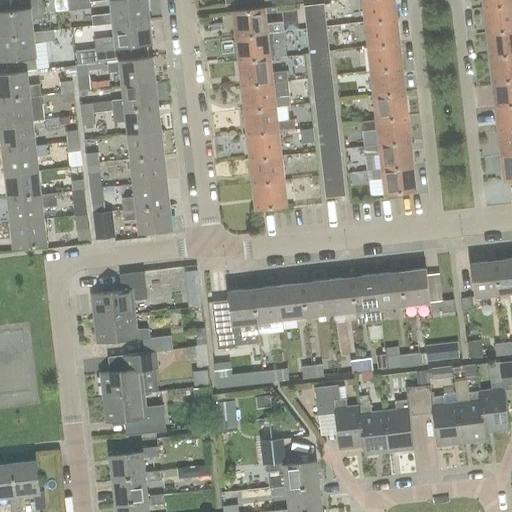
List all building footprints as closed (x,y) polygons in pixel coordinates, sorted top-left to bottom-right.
[(45,18),(42,0),(17,0),(19,10),(0,12),(0,36),(34,33),(33,33),(32,19),(45,18)] [(90,0),(91,2),(108,0),(111,0),(113,13),(93,16),(94,26),(114,24),(114,23),(150,19),(147,0),(90,0)] [(395,0),(363,0),(365,22),(398,18),(395,0)] [(511,0),(483,0),(484,8),(511,4),(511,0)] [(304,6),(306,19),(326,16),(324,4),(304,6)] [(511,29),(511,4),(484,8),(487,33),(511,29)] [(267,23),(266,8),(233,12),(236,37),(268,33),(284,31),(283,22),(267,23)] [(327,28),(326,16),(306,19),(307,30),(327,28)] [(400,43),(398,18),(365,22),(368,47),(400,43)] [(116,37),(95,39),(97,50),(98,63),(108,62),(120,60),(149,57),(148,44),(153,44),(150,19),(114,23),(114,24),(116,37)] [(328,40),(327,28),(307,30),(309,42),(328,40)] [(511,54),(511,29),(487,33),(490,57),(511,54)] [(36,57),(35,43),(55,41),(54,30),(33,33),(34,33),(0,36),(0,54),(1,61),(5,61),(7,73),(28,71),(26,58),(36,57)] [(270,49),(268,33),(236,37),(239,62),(271,58),(278,57),(277,49),(270,49)] [(330,52),(328,40),(309,42),(310,54),(330,52)] [(403,67),(400,43),(368,47),(371,71),(403,67)] [(97,50),(76,53),(77,65),(89,63),(98,63),(97,50)] [(331,64),(330,52),(310,54),(311,66),(331,64)] [(511,79),(511,54),(490,57),(493,82),(511,79)] [(120,60),(108,62),(109,68),(109,73),(121,72),(123,85),(156,82),(153,56),(149,57),(120,60)] [(273,72),(271,58),(239,62),(242,86),(274,82),(288,81),(287,71),(273,72)] [(98,63),(89,63),(89,70),(109,68),(108,62),(98,63)] [(77,65),(76,65),(77,76),(90,74),(89,70),(89,63),(77,65)] [(332,76),(331,64),(311,66),(313,78),(332,76)] [(406,92),(403,67),(371,71),(374,95),(406,92)] [(0,99),(42,95),(41,83),(29,84),(28,71),(7,73),(0,73),(0,99)] [(334,88),(332,76),(313,78),(314,90),(334,88)] [(511,79),(493,82),(496,106),(511,104),(511,79)] [(74,91),(73,81),(61,82),(62,92),(74,91)] [(124,98),(112,100),(112,101),(113,111),(159,106),(156,82),(123,85),(124,98)] [(275,97),(274,82),(242,86),(245,110),(277,107),(291,105),(289,95),(275,97)] [(335,100),(334,88),(314,90),(315,102),(335,100)] [(76,101),(74,91),(62,92),(63,103),(76,101)] [(409,116),(406,92),(374,95),(376,119),(377,120),(409,116)] [(45,119),(42,95),(0,99),(0,124),(34,121),(34,120),(45,119)] [(336,112),(335,100),(315,102),(317,114),(336,112)] [(112,101),(93,103),(94,114),(113,111),(112,101)] [(94,114),(93,103),(81,104),(82,115),(94,114)] [(511,129),(511,104),(496,106),(498,131),(511,129)] [(162,131),(159,106),(113,111),(114,121),(127,120),(128,135),(162,131)] [(295,119),(278,121),(277,107),(245,110),(247,135),(279,131),(296,129),(295,119)] [(338,124),(336,112),(317,114),(318,126),(338,124)] [(96,124),(94,114),(82,115),(83,125),(96,124)] [(70,124),(70,116),(60,118),(61,125),(70,124)] [(411,141),(409,116),(377,120),(376,119),(362,121),(363,131),(378,130),(379,143),(379,144),(411,141)] [(36,145),(34,121),(0,124),(3,149),(36,145)] [(339,135),(338,124),(318,126),(319,138),(339,135)] [(66,131),(68,142),(80,140),(79,129),(66,131)] [(511,153),(511,129),(498,131),(501,155),(511,153)] [(165,155),(162,131),(128,135),(131,159),(165,155)] [(282,156),(279,131),(247,135),(250,159),(282,156)] [(340,147),(339,135),(319,138),(321,150),(340,147)] [(81,151),(80,140),(68,142),(69,152),(81,151)] [(414,165),(411,141),(379,144),(379,143),(365,145),(366,156),(380,154),(382,169),(414,165)] [(39,170),(38,157),(48,155),(47,144),(36,145),(3,149),(6,174),(39,170)] [(342,159),(340,147),(321,150),(322,162),(342,159)] [(100,163),(99,152),(86,154),(87,164),(100,163)] [(511,179),(511,153),(501,155),(504,180),(511,179)] [(168,180),(165,155),(131,159),(134,184),(168,180)] [(285,180),(282,156),(250,159),(253,184),(285,180)] [(343,171),(342,159),(322,162),(323,174),(343,171)] [(101,174),(100,163),(87,164),(88,175),(101,174)] [(417,191),(414,165),(382,169),(372,170),(373,180),(383,179),(385,194),(417,191)] [(42,194),(39,170),(6,174),(8,198),(42,194)] [(345,184),(343,171),(323,174),(325,186),(345,184)] [(86,189),(85,179),(72,180),(73,191),(86,189)] [(135,197),(122,198),(124,210),(128,209),(170,205),(168,180),(134,184),(135,197)] [(288,206),(285,180),(253,184),(256,209),(288,206)] [(346,196),(345,184),(325,186),(326,198),(346,196)] [(87,200),(86,189),(73,191),(74,201),(87,200)] [(8,198),(11,223),(45,219),(43,206),(57,205),(56,193),(42,194),(8,198)] [(106,212),(105,201),(92,203),(93,213),(106,212)] [(128,209),(124,210),(125,221),(138,219),(140,234),(173,230),(170,205),(128,209)] [(116,237),(114,211),(106,212),(93,213),(96,239),(116,237)] [(48,244),(45,219),(11,223),(14,248),(48,244)] [(91,239),(90,228),(78,230),(79,240),(91,239)] [(511,292),(511,258),(497,261),(500,294),(511,292)] [(500,294),(497,261),(471,264),(475,297),(500,294)] [(431,302),(427,269),(401,272),(405,305),(431,302)] [(148,299),(145,272),(121,275),(122,290),(92,294),(95,318),(136,314),(134,300),(148,299)] [(405,305),(401,272),(377,274),(381,308),(405,305)] [(381,308),(377,274),(352,277),(356,311),(358,324),(368,323),(367,310),(381,308)] [(356,311),(352,277),(328,280),(331,314),(356,311)] [(331,314),(328,280),(303,283),(307,317),(331,314)] [(307,317),(303,283),(278,286),(282,319),(307,317)] [(282,319),(278,286),(254,289),(258,322),(282,319)] [(200,288),(187,289),(189,307),(202,306),(200,288)] [(235,347),(236,345),(260,342),(258,322),(254,289),(229,292),(229,299),(213,301),(219,349),(235,347)] [(461,298),(463,310),(472,309),(470,297),(461,298)] [(442,302),(443,313),(456,312),(454,300),(442,302)] [(150,328),(137,330),(136,314),(95,318),(98,343),(143,338),(145,353),(158,351),(173,350),(172,335),(151,337),(150,328)] [(206,346),(205,329),(195,330),(197,347),(206,346)] [(507,354),(506,342),(495,343),(497,356),(507,354)] [(426,347),(427,362),(458,358),(457,343),(426,347)] [(207,355),(206,346),(197,347),(188,348),(189,357),(207,355)] [(483,357),(482,347),(470,348),(471,358),(483,357)] [(101,373),(104,398),(145,393),(158,392),(156,368),(160,368),(158,351),(145,353),(109,357),(110,372),(101,373)] [(423,364),(421,353),(421,352),(411,353),(412,366),(423,364)] [(412,366),(411,353),(400,354),(401,367),(412,366)] [(388,368),(386,355),(377,356),(379,370),(388,368)] [(374,370),(372,358),(362,359),(363,371),(374,370)] [(363,371),(362,359),(351,360),(352,373),(363,371)] [(511,360),(500,362),(489,364),(492,389),(480,390),(485,431),(509,428),(504,388),(511,387),(511,360)] [(231,363),(215,365),(218,389),(234,387),(232,375),(231,363)] [(324,376),(323,364),(312,365),(314,377),(324,376)] [(465,366),(467,377),(477,375),(476,364),(465,366)] [(314,377),(312,365),(302,366),(303,379),(314,377)] [(275,382),(274,370),(263,371),(265,383),(275,382)] [(265,383),(263,371),(253,372),(254,384),(265,383)] [(417,373),(418,385),(426,384),(425,372),(417,373)] [(462,442),(457,402),(444,403),(443,395),(431,396),(430,384),(418,385),(421,413),(433,412),(437,445),(462,442)] [(410,415),(421,413),(418,385),(405,387),(407,399),(395,400),(396,409),(384,410),(389,451),(413,448),(410,415)] [(208,386),(194,388),(196,406),(210,405),(208,386)] [(364,446),(358,405),(346,406),(345,398),(340,398),(339,386),(315,389),(318,417),(335,415),(339,448),(363,446),(364,446)] [(485,431),(480,390),(468,392),(469,400),(457,402),(462,442),(486,439),(485,431)] [(164,405),(146,407),(145,393),(104,398),(107,422),(125,420),(127,435),(167,431),(164,405)] [(272,407),(270,394),(256,397),(258,409),(272,407)] [(389,451),(384,410),(371,412),(369,395),(359,396),(360,404),(358,405),(364,446),(363,446),(364,454),(389,451)] [(237,428),(235,401),(214,403),(217,430),(237,428)] [(288,489),(320,486),(317,461),(286,464),(286,461),(283,462),(280,441),(266,442),(269,463),(270,473),(271,487),(288,485),(288,489)] [(110,455),(113,480),(146,476),(145,472),(143,457),(160,456),(159,446),(141,448),(142,452),(110,455)] [(37,461),(12,463),(16,496),(20,495),(35,493),(36,510),(47,509),(45,491),(40,492),(37,461)] [(16,496),(12,463),(0,464),(0,497),(10,496),(12,511),(16,511),(22,511),(20,495),(16,496)] [(212,475),(211,465),(190,467),(191,477),(212,475)] [(161,470),(145,472),(146,476),(113,480),(116,504),(148,500),(148,496),(146,481),(162,479),(161,470)] [(302,511),(323,510),(320,486),(288,489),(288,485),(271,487),(272,496),(289,494),(290,509),(290,511),(302,511)] [(164,494),(148,496),(148,500),(116,504),(116,511),(149,511),(149,505),(165,503),(164,494)]
